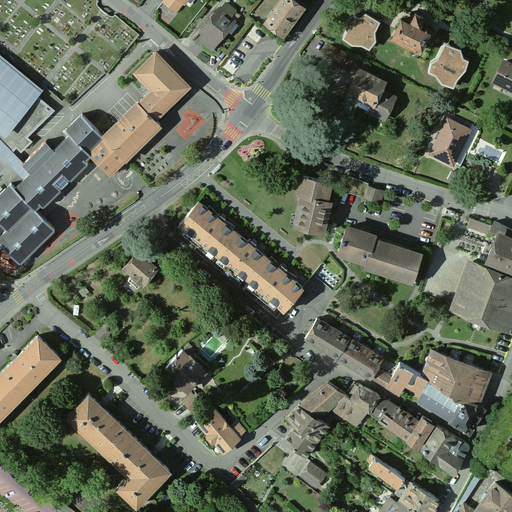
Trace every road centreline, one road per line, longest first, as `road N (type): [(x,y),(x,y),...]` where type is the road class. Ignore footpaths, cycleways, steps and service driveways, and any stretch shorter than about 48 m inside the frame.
road 1 (residential): [(152,203),(169,234),(325,366),(216,470)]
road 2 (residential): [(29,287),(216,470)]
road 3 (residential): [(248,111),(325,154),(482,208)]
road 4 (tertiary): [(115,0),(248,111)]
road 5 (residential): [(444,511),(511,373)]
road 6 (tertiary): [(29,287),(152,203)]
road 7 (tertiary): [(248,111),(329,0)]
road 8 (tertiary): [(152,203),(248,111)]
